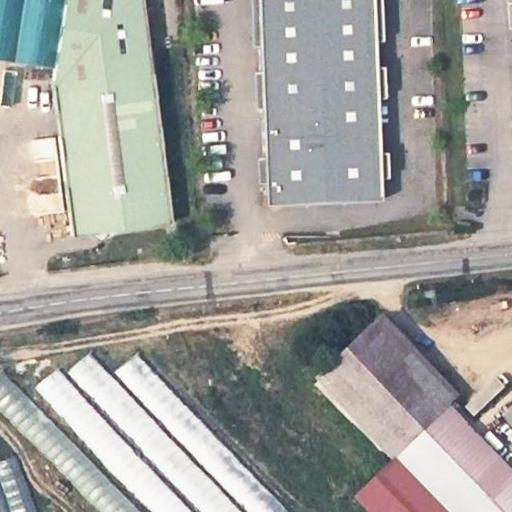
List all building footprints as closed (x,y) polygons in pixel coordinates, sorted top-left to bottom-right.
[(0,0),(0,59),(52,69),(64,0),(0,0)] [(64,0),(52,69),(51,73),(150,65),(141,0),(64,0)] [(373,0),(256,0),(266,205),(382,200),(373,0)] [(107,231),(172,223),(150,65),(51,73),(49,87),(69,236),(93,233),(107,231)] [(107,231),(93,233),(100,241),(107,231)] [(392,465),(446,411),(369,332),(314,386),(392,465)] [(511,406),(501,416),(511,429),(511,406)] [(511,511),(511,476),(446,411),(392,465),(438,511),(511,511)] [(438,511),(392,465),(352,505),(358,511),(438,511)]
